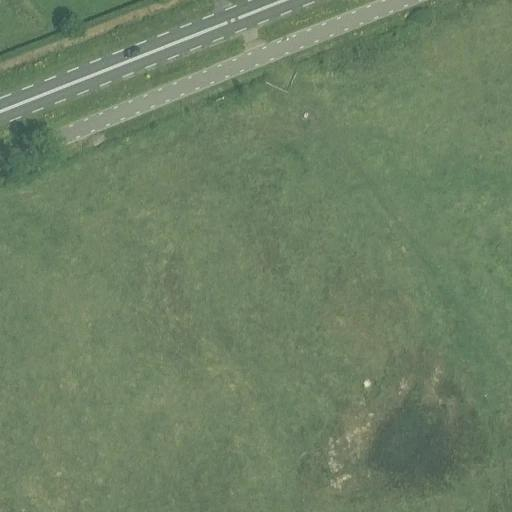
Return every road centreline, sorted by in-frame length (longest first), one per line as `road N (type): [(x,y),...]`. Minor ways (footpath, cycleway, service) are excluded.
road 1 (unclassified): [(0,161),(398,0)]
road 2 (secondary): [(0,110),(279,0)]
